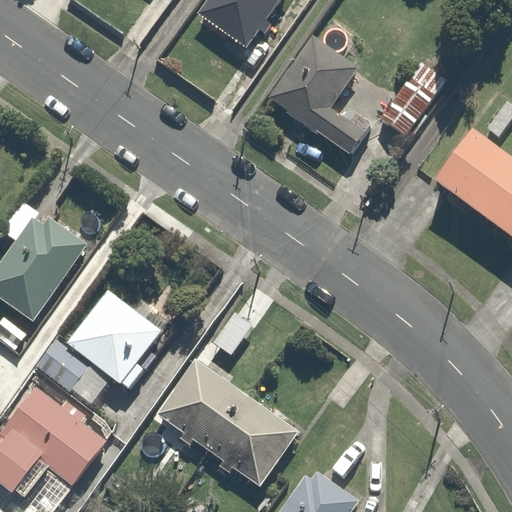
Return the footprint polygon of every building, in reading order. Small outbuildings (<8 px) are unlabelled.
[(208,0),(198,15),(251,50),(283,0),(208,0)] [(315,35),(270,99),(351,156),(374,123),(341,99),(362,68),(315,35)] [(406,140),(458,69),(433,50),(381,122),(406,140)] [(511,156),(478,132),(439,185),(511,238),(511,156)] [(89,246),(22,200),(0,232),(15,243),(0,265),(0,303),(34,326),(89,246)] [(111,288),(66,346),(112,381),(125,392),(170,334),(111,288)] [(59,340),(36,369),(89,410),(112,381),(66,346),(59,340)] [(199,359),(159,414),(260,487),(300,432),(199,359)] [(76,486),(110,436),(40,387),(0,444),(0,482),(27,501),(50,468),(76,486)] [(355,511),(361,505),(315,471),(285,511),(355,511)]
